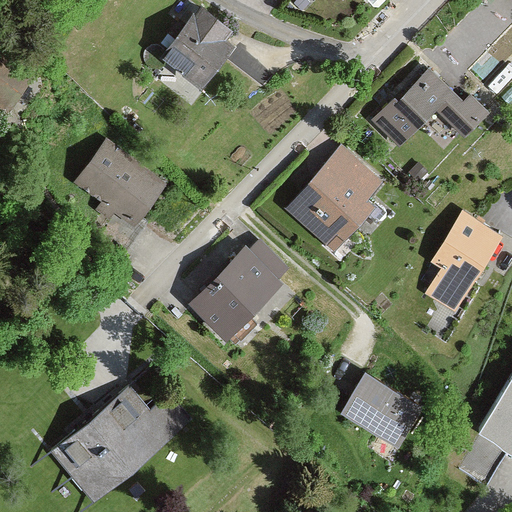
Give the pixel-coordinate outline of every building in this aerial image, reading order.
[(235,42),(191,11),(164,50),(207,80),(235,42)] [(32,75),(0,58),(0,106),(13,113),(32,75)] [(394,93),(372,119),(403,145),(434,109),(465,135),(489,107),(468,89),(462,97),(427,68),(401,99),(394,93)] [(166,181),(103,138),(76,177),(104,196),(97,206),(106,212),(113,203),(139,221),(166,181)] [(286,208),(324,242),(335,229),(343,236),(371,205),(363,197),(380,179),(342,145),(286,208)] [(461,209),(433,256),(444,263),(428,291),(456,308),(500,232),(461,209)] [(282,279),(245,244),(189,302),(226,338),(282,279)] [(364,368),(341,406),(399,441),(422,403),(364,368)] [(511,378),(483,430),(511,446),(511,378)] [(51,449),(89,500),(188,426),(168,399),(153,410),(135,386),(51,449)]
